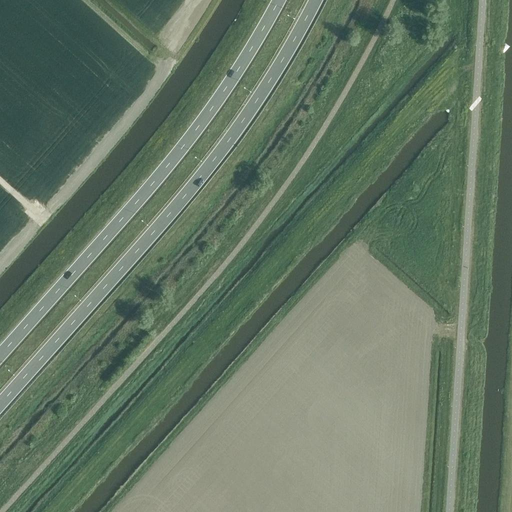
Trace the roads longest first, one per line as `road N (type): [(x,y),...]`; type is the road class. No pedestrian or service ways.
road 1 (trunk): [(0,404),(215,158),(315,0)]
road 2 (trunk): [(275,0),(199,121),(0,352)]
